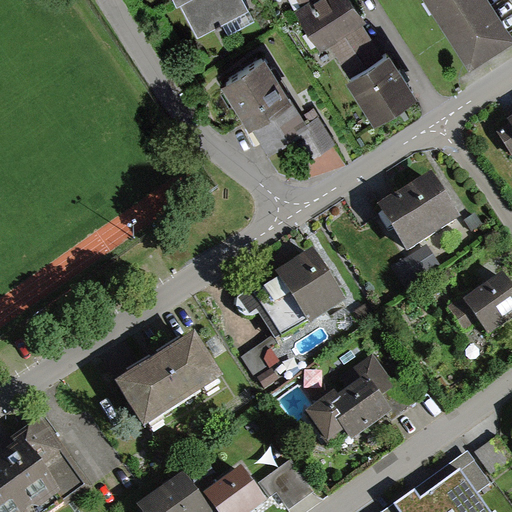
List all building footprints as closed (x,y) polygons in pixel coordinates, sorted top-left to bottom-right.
[(174,0),(177,6),(182,3),(200,37),(248,11),(241,0),(174,0)] [(364,26),(367,24),(352,0),(297,0),(302,7),(295,12),(321,53),(329,47),(364,26)] [(509,34),(488,0),(427,0),(464,61),(509,34)] [(383,58),(364,26),(329,47),(351,79),(383,58)] [(417,99),(387,55),(383,58),(351,79),(346,82),(376,127),(417,99)] [(275,76),(265,61),(223,88),(250,130),(254,128),(271,155),(298,138),(312,159),(336,144),(320,118),(307,127),(275,76)] [(511,116),(509,119),(511,123),(499,131),(511,149),(511,116)] [(461,215),(430,169),(379,203),(410,249),(461,215)] [(346,297),(313,245),(276,269),(280,275),(256,291),(283,333),(308,316),(311,320),(346,297)] [(511,320),(511,283),(502,269),(465,296),(464,294),(448,305),(466,330),(480,320),(491,335),(511,320)] [(223,374),(194,330),(115,381),(145,425),(223,374)] [(413,404),(374,353),(355,367),(363,377),(339,395),(336,390),(308,411),(328,438),(346,425),(355,436),(389,411),(394,418),(413,404)] [(0,511),(47,511),(63,501),(67,508),(97,487),(45,414),(13,437),(17,443),(0,454),(0,511)] [(494,474),(511,460),(511,450),(500,434),(478,451),(494,474)] [(491,511),(478,492),(491,484),(468,451),(416,487),(382,511),(398,511),(400,511),(491,511)] [(292,459),(260,481),(271,497),(278,492),(289,507),(314,490),(292,459)] [(251,511),(268,500),(241,463),(203,491),(218,511),(251,511)] [(212,511),(216,510),(185,467),(137,501),(144,511),(212,511)]
